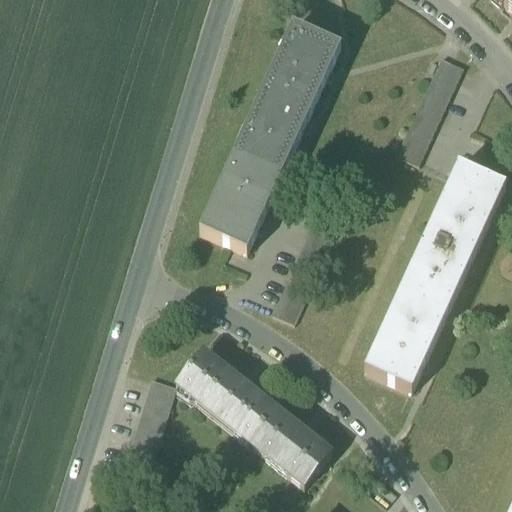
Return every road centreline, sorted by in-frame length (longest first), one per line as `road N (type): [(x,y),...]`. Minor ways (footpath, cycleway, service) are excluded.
road 1 (residential): [(138,285),(209,312),(290,358),(382,438),(423,511)]
road 2 (unclassified): [(138,285),(226,0)]
road 3 (unclassified): [(68,511),(138,285)]
